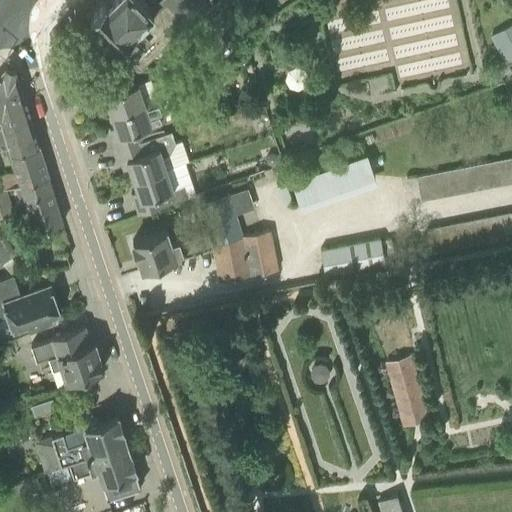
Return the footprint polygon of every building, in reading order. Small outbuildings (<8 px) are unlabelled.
[(140,67),(168,40),(167,40),(204,3),(206,10),(214,2),(213,0),(164,0),(152,12),(140,0),(111,0),(107,5),(104,2),(90,16),(140,67)] [(511,23),(490,35),(505,62),(511,58),(511,23)] [(6,66),(0,73),(0,119),(0,120),(28,111),(14,67),(6,66)] [(285,79),(289,87),(298,89),(306,85),(308,77),(304,69),(296,66),(288,70),(285,79)] [(108,71),(104,76),(91,91),(100,98),(102,105),(108,103),(112,115),(145,104),(157,100),(150,78),(121,88),(118,80),(108,71)] [(158,101),(145,106),(145,104),(112,115),(116,127),(110,129),(117,149),(141,141),(138,129),(165,120),(158,101)] [(0,120),(9,146),(16,168),(43,160),(28,111),(0,120)] [(0,119),(0,146),(2,149),(9,146),(0,120),(0,119)] [(171,132),(141,141),(117,149),(124,169),(129,167),(133,179),(186,161),(185,161),(188,160),(182,140),(175,142),(171,132)] [(283,164),(280,153),(276,154),(272,152),(267,153),(265,158),(267,163),(271,165),(272,167),(283,164)] [(299,201),(376,179),(369,153),(291,176),(299,201)] [(511,181),(511,163),(511,157),(499,159),(504,184),(511,181)] [(504,184),(499,159),(487,162),(492,186),(504,184)] [(20,183),(16,185),(19,198),(29,232),(63,221),(43,160),(16,168),(20,183)] [(132,193),(139,213),(163,205),(196,194),(186,161),(133,179),(137,191),(132,193)] [(492,186),(487,162),(476,164),(480,188),(492,186)] [(480,188),(476,164),(464,166),(469,191),(480,188)] [(469,191),(464,166),(452,169),(457,193),(469,191)] [(457,193),(452,169),(441,171),(445,195),(457,193)] [(445,195),(441,171),(429,173),(434,198),(445,195)] [(422,200),(434,198),(429,173),(417,176),(422,200)] [(286,182),(277,185),(284,205),(293,201),(286,182)] [(0,217),(13,211),(10,201),(7,188),(0,189),(0,217)] [(214,248),(218,281),(277,270),(269,229),(242,234),(235,213),(229,194),(228,192),(198,202),(207,229),(171,242),(166,228),(133,240),(133,241),(132,241),(138,257),(142,268),(214,248)] [(511,236),(511,224),(510,212),(498,214),(502,238),(511,236)] [(502,238),(498,214),(486,216),(491,240),(502,238)] [(491,240),(486,216),(475,218),(479,243),(491,240)] [(479,243),(475,218),(463,221),(468,245),(479,243)] [(468,245),(463,221),(451,223),(456,247),(468,245)] [(456,247),(451,223),(440,225),(444,249),(456,247)] [(433,251),(444,249),(440,225),(428,227),(433,251)] [(0,262),(15,254),(11,247),(3,235),(0,236),(0,262)] [(385,262),(380,236),(320,248),(325,274),(385,262)] [(52,315),(58,313),(49,285),(20,295),(13,274),(0,278),(0,317),(10,314),(14,327),(27,323),(29,330),(54,321),(52,315)] [(94,340),(93,340),(89,341),(84,325),(52,335),(53,336),(31,343),(36,358),(48,354),(57,383),(103,368),(94,340)] [(430,417),(412,354),(384,362),(403,425),(430,417)] [(330,378),(330,375),(330,371),(327,368),(325,367),(321,366),(318,367),(315,369),(314,371),(313,375),(314,378),(316,381),(319,383),(322,383),(325,382),(328,381),(330,378)] [(64,398),(80,393),(76,382),(60,388),(64,398)] [(69,460),(127,441),(118,414),(99,420),(94,416),(87,418),(84,425),(59,433),(58,430),(51,433),(51,435),(36,439),(45,470),(49,468),(48,467),(69,460)] [(69,460),(74,475),(98,467),(106,496),(138,486),(140,485),(135,470),(136,469),(127,441),(69,460)] [(403,511),(397,493),(377,500),(381,511),(403,511)]
